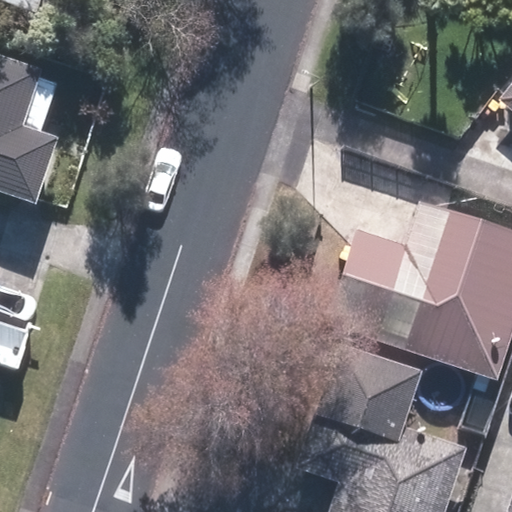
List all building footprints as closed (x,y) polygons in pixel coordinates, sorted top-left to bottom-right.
[(0,0),(0,16),(24,24),(32,0),(0,0)] [(28,79),(0,69),(0,205),(23,213),(45,148),(9,136),(28,79)] [(511,79),(488,107),(511,127),(511,79)] [(345,237),(314,332),(484,388),(511,302),(511,240),(411,208),(396,253),(345,237)] [(304,426),(345,439),(321,511),(435,511),(454,456),(390,435),(408,382),(327,356),(304,426)] [(511,511),(511,495),(505,494),(499,511),(511,511)]
